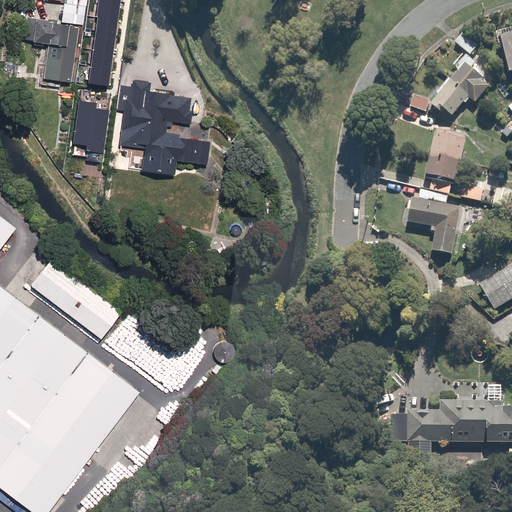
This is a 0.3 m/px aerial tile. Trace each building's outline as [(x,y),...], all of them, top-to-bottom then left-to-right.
[(85,0),(65,0),(65,4),(62,4),(60,22),(82,25),(85,0)] [(33,23),(30,43),(44,45),(40,79),(71,82),(77,28),(33,23)] [(481,42),(463,29),(453,42),(471,55),(481,42)] [(511,75),(511,31),(498,35),(508,77),(511,75)] [(465,103),(468,100),(473,104),(487,87),(480,80),(482,78),(463,62),(430,103),(449,118),(463,101),(465,103)] [(124,88),(118,133),(149,137),(148,146),(147,151),(172,154),(171,162),(204,166),(207,140),(182,137),(184,127),(168,125),(169,123),(191,125),(194,97),(124,88)] [(429,100),(413,94),(409,107),(424,112),(429,100)] [(511,133),(511,118),(498,135),(506,141),(511,133)] [(423,174),(430,176),(427,189),(451,195),(454,182),(458,182),(469,137),(434,128),(423,174)] [(503,168),(489,165),(487,177),(500,180),(503,168)] [(486,189),(461,185),(458,197),(483,202),(486,189)] [(511,190),(511,189),(500,188),(497,202),(510,204),(511,190)] [(409,199),(407,223),(429,225),(428,232),(433,232),(431,253),(454,255),(459,204),(409,199)] [(0,483),(37,511),(47,511),(141,390),(0,283),(0,248),(18,225),(0,210),(0,483)] [(511,229),(506,233),(511,242),(511,262),(478,283),(494,308),(511,296),(511,229)] [(122,311),(52,258),(31,285),(102,338),(122,311)] [(214,347),(213,349),(212,351),(212,353),(211,355),(212,357),(212,359),(213,361),(214,363),(216,365),(217,366),(219,367),(221,367),(224,368),(226,367),(228,367),(230,366),(231,365),(233,363),(234,362),(235,360),(236,358),(236,356),(236,353),(235,351),(234,349),(233,348),(232,346),(230,345),(228,344),(226,343),(224,343),(222,343),(220,344),(218,345),(216,346),(214,347)] [(408,409),(408,415),(389,414),(388,441),(407,442),(407,468),(431,469),(431,442),(511,444),(511,408),(497,408),(497,403),(441,401),(441,410),(408,409)]
